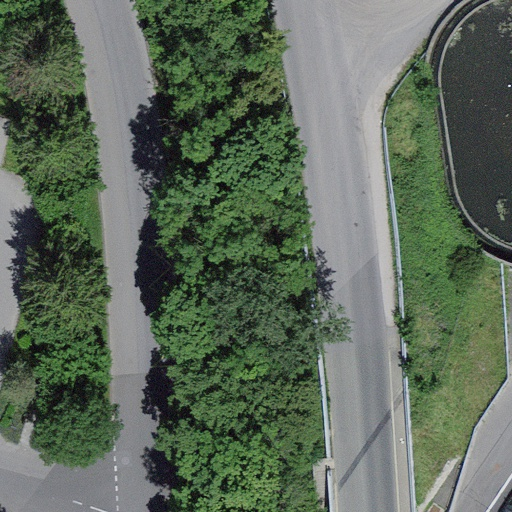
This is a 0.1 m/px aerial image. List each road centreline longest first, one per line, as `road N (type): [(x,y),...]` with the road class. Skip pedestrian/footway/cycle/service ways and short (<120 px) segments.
road 1 (tertiary): [(372,511),(350,262),(304,0)]
road 2 (unclassified): [(152,511),(127,141),(97,0)]
